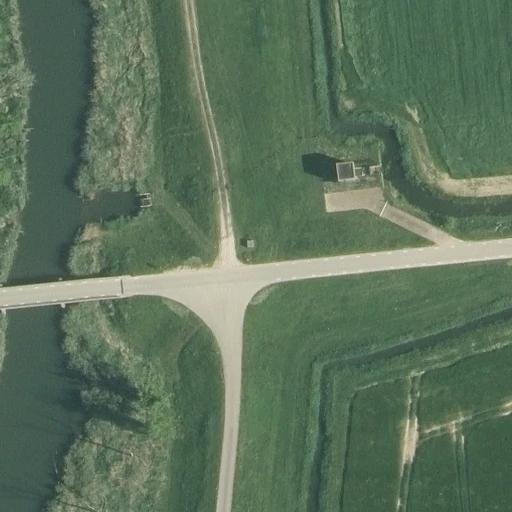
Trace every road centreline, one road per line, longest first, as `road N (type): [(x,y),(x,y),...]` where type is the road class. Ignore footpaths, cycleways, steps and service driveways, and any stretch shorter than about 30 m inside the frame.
road 1 (unclassified): [(228,279),(511,250)]
road 2 (track): [(188,0),(198,91),(220,159),(228,279)]
road 3 (unclassified): [(228,279),(236,359),(225,511)]
road 4 (unclassified): [(0,300),(228,279)]
